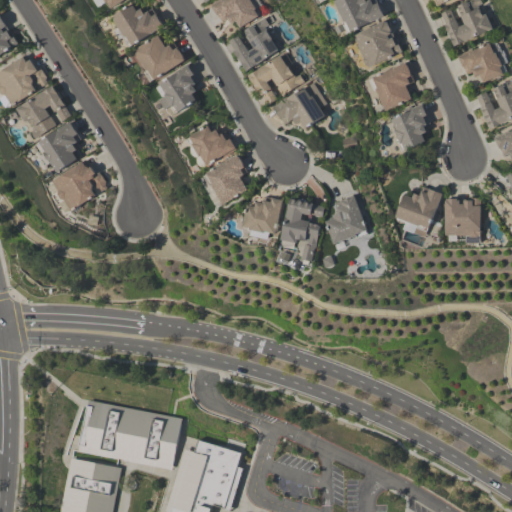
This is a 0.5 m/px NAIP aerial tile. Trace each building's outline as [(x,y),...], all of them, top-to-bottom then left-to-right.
[(233,20),(239,29),(261,15),(250,0),(221,0),(211,7),(225,26),(233,20)] [(378,0),(372,0),(364,3),(362,0),(337,0),(336,1),(348,32),(385,18),(378,0)] [(493,32),(482,0),(475,0),(441,12),(453,47),(493,32)] [(112,19),(131,49),(165,27),(153,8),(143,14),(136,3),(112,19)] [(0,16),(11,33),(9,34),(11,37),(13,36),(19,45),(0,57),(0,16)] [(247,73),(281,50),(262,20),(227,43),(247,73)] [(402,53),(387,20),(353,36),(368,69),(402,53)] [(167,49),(159,37),(134,53),(152,82),(186,62),(175,44),(167,49)] [(458,57),(468,79),(478,75),(482,85),(509,74),(495,41),(458,57)] [(49,84),(31,54),(0,72),(0,88),(11,107),(49,84)] [(249,75),(267,107),(280,99),(280,98),(302,86),(284,55),(249,75)] [(384,112),(412,101),(407,86),(415,83),(407,63),(371,77),(384,112)] [(192,74),(162,79),(167,111),(197,106),(192,74)] [(489,131),(511,121),(511,81),(476,97),(489,131)] [(273,105),(283,127),(294,121),(300,132),(326,119),(320,108),(326,105),(316,84),(273,105)] [(18,107),(35,139),(73,119),(56,87),(18,107)] [(391,116),(401,152),(432,142),(422,107),(391,116)] [(75,147),(84,142),(71,122),(37,143),(56,174),(82,158),(75,147)] [(203,167),(236,155),(227,129),(213,134),(211,128),(191,136),(203,167)] [(511,131),(495,138),(504,161),(511,157),(511,131)] [(72,213),(109,188),(89,158),(52,182),(72,213)] [(236,159),(206,173),(221,206),(252,191),(236,159)] [(439,200),(405,191),(397,221),(432,229),(439,200)] [(257,241),(286,222),(271,198),(242,217),(257,241)] [(333,207),(337,219),(326,223),(334,246),(368,234),(355,199),(333,207)] [(282,242),(303,246),(300,260),(314,263),(322,224),(317,223),(320,207),(290,201),(282,242)] [(477,236),(477,202),(446,202),(446,236),(477,236)] [(79,454),(174,470),(183,418),(87,402),(79,454)] [(164,511),(180,449),(195,453),(197,441),(244,453),(230,511),(213,507),(211,511),(164,511)] [(112,511),(120,468),(69,459),(60,511),(112,511)]
